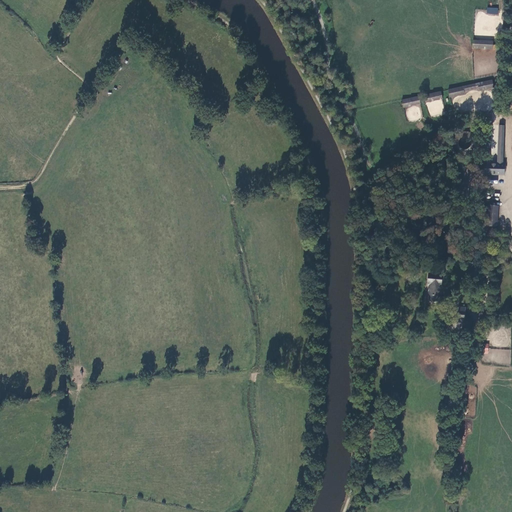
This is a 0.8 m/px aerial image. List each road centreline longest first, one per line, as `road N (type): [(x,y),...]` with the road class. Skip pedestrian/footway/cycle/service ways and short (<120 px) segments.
road 1 (unclassified): [(313,0),(328,68),(367,164)]
road 2 (track): [(92,90),(35,182),(0,187)]
